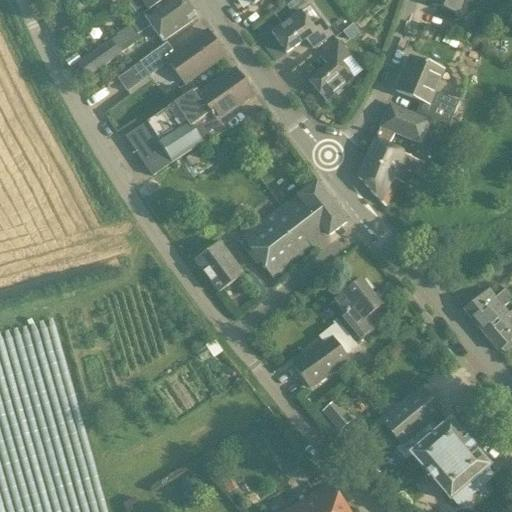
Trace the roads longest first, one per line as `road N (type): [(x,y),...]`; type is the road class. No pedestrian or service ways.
road 1 (residential): [(229,334),(151,234),(17,0)]
road 2 (residential): [(375,511),(229,334)]
road 3 (tertiary): [(334,159),(215,0)]
road 4 (residential): [(229,334),(378,221)]
road 5 (residential): [(334,159),(376,109),(412,0)]
